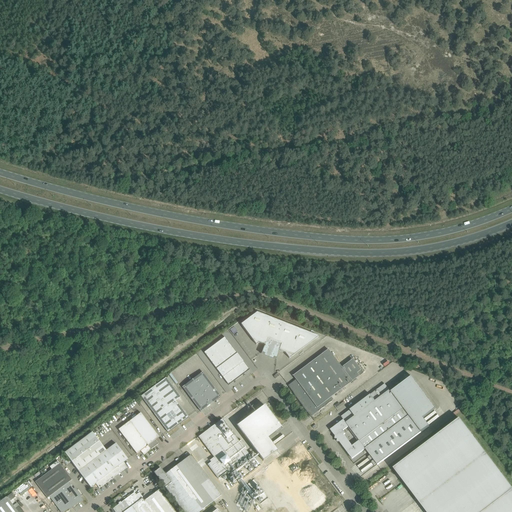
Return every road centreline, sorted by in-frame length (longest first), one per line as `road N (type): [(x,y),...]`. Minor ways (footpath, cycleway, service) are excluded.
road 1 (primary): [(511,207),(430,234),(344,238),(191,218),(0,171)]
road 2 (primary): [(0,189),(190,235),(339,253),(435,247),(511,223)]
road 3 (track): [(0,58),(251,156),(461,113)]
road 4 (unknown): [(227,511),(226,496),(400,370),(429,382),(450,411),(346,488)]
road 5 (unclassified): [(89,506),(258,380),(363,511)]
